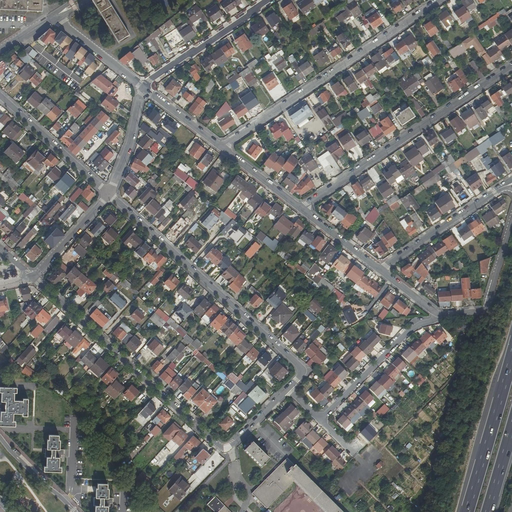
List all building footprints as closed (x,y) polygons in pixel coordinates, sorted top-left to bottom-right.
[(0,0),(0,8),(41,9),(41,0),(0,0)] [(107,0),(94,0),(92,2),(116,40),(128,32),(107,0)] [(229,0),(225,3),(222,5),(227,13),(235,7),(237,5),(234,0),(229,0)] [(317,5),(313,0),(306,0),(298,6),(304,14),(317,5)] [(396,12),(404,7),(403,5),(399,0),(397,0),(391,4),(391,5),(396,12)] [(475,7),(470,0),(461,0),(460,1),(463,6),(468,12),(475,7)] [(354,1),(344,8),(352,19),(354,21),(355,20),(353,16),(358,13),(354,8),(357,5),(354,1)] [(292,4),(284,10),(291,20),(299,14),(292,4)] [(193,22),(194,23),(202,17),(205,22),(208,19),(201,9),(198,6),(195,8),(196,10),(188,15),(193,22)] [(208,13),(214,22),(223,15),(217,6),(208,13)] [(453,12),(460,22),(470,16),(468,12),(463,6),(453,12)] [(504,7),(497,12),(498,12),(500,16),(504,13),(506,11),(504,7)] [(344,8),(335,14),(341,23),(346,19),(348,22),(352,19),(344,8)] [(446,10),(438,16),(443,25),(449,21),(452,19),(446,10)] [(368,19),(374,28),(384,21),(378,12),(368,19)] [(274,13),(266,19),(273,28),(282,22),(276,15),(274,13)] [(500,20),(506,16),(504,13),(500,16),(495,19),(494,20),(499,26),(502,24),(500,20)] [(169,19),(163,24),(166,28),(172,23),(169,19)] [(490,23),(488,20),(478,28),(480,30),(490,23)] [(438,31),(431,21),(423,26),(430,36),(438,31)] [(194,23),(193,22),(179,31),(180,34),(185,41),(186,42),(191,39),(192,40),(197,36),(196,34),(200,32),(194,23)] [(262,36),(269,31),(263,22),(260,24),(259,23),(252,27),(259,38),(262,36)] [(319,25),(313,29),(316,33),(326,26),(323,22),(319,25)] [(48,28),(31,41),(43,50),(55,33),(48,28)] [(160,29),(149,37),(155,47),(158,51),(162,49),(156,40),(155,41),(154,40),(162,33),(160,29)] [(313,29),(308,33),(312,38),(317,34),(313,29)] [(60,32),(49,47),(61,56),(72,42),(60,32)] [(275,32),(271,34),(276,41),(280,38),(275,32)] [(171,35),(168,37),(177,50),(184,46),(182,43),(185,41),(180,34),(175,37),(174,35),(172,37),(171,35)] [(461,42),(465,49),(471,44),(478,54),(480,53),(488,65),(492,62),(486,53),(484,50),(473,34),(461,42)] [(504,34),(494,41),(497,45),(500,51),(507,46),(506,45),(509,42),(504,34)] [(351,43),(346,35),(341,38),(343,41),(340,42),(344,47),(351,43)] [(417,45),(410,35),(403,40),(408,48),(409,50),(417,45)] [(245,36),(236,42),(244,52),(253,46),(245,36)] [(149,38),(144,41),(151,50),(155,47),(149,37),(149,38)] [(446,38),(442,40),(449,49),(452,47),(446,38)] [(408,48),(403,40),(394,46),(400,54),(406,49),(408,48)] [(433,40),(426,45),(433,56),(437,53),(440,57),(442,55),(439,51),(440,51),(433,40)] [(454,59),(466,50),(465,49),(461,42),(453,48),(449,51),(454,59)] [(74,44),(64,58),(76,67),(86,53),(74,44)] [(236,53),(230,44),(222,49),(223,51),(228,58),(228,59),(236,53)] [(140,45),(132,52),(137,58),(138,60),(140,59),(142,56),(144,55),(147,59),(148,58),(146,54),(140,45)] [(327,48),(333,58),(342,51),(338,45),(332,49),(330,46),(327,48)] [(500,51),(497,45),(490,50),(486,53),(492,62),(493,62),(501,57),(500,56),(502,54),(500,51)] [(401,60),(392,48),(385,53),(382,55),(384,59),(385,61),(388,59),(392,66),(401,60)] [(25,52),(23,50),(19,54),(27,61),(31,57),(29,55),(25,52)] [(282,50),(267,60),(269,63),(272,61),(278,69),(286,63),(281,57),(285,54),(282,50)] [(217,64),(218,65),(228,58),(223,51),(216,56),(215,54),(212,56),(217,64)] [(329,59),(324,51),(315,57),(321,66),(326,63),(325,62),(329,59)] [(121,60),(128,65),(130,64),(137,58),(132,52),(121,60)] [(19,66),(21,62),(12,53),(9,56),(19,66)] [(379,53),(371,59),(375,65),(375,66),(377,69),(384,64),(385,66),(388,64),(385,61),(384,59),(383,59),(379,53)] [(151,59),(155,66),(160,63),(159,60),(161,59),(158,54),(151,59)] [(95,60),(89,55),(78,69),(84,73),(81,76),(88,81),(98,68),(92,64),(95,60)] [(217,64),(212,56),(207,59),(208,60),(202,65),(209,74),(213,71),(211,68),(217,64)] [(432,62),(428,56),(422,60),(426,67),(428,65),(432,62)] [(218,65),(219,67),(229,60),(228,59),(228,58),(218,65)] [(422,69),(426,67),(422,60),(421,59),(418,62),(422,69)] [(40,65),(34,60),(32,63),(36,67),(35,68),(36,69),(40,65)] [(315,70),(308,62),(300,68),(294,60),(291,62),(299,74),(302,79),(315,70)] [(475,63),(473,60),(470,62),(475,69),(474,69),(481,79),(484,77),(475,63)] [(256,61),(249,67),(250,68),(252,71),(253,70),(259,66),(256,61)] [(288,66),(286,63),(278,69),(280,72),(288,66)] [(375,66),(373,63),(363,70),(368,78),(378,71),(377,69),(375,66)] [(32,68),(28,65),(20,73),(26,78),(33,71),(31,70),(32,68)] [(193,70),(191,72),(195,78),(197,82),(200,80),(196,75),(202,71),(197,65),(192,69),(193,70)] [(252,71),(250,68),(241,75),(242,78),(243,78),(252,71)] [(469,80),(461,69),(446,80),(453,90),(469,80)] [(252,71),(243,78),(244,79),(245,78),(251,87),(252,88),(259,83),(254,77),(257,75),(253,70),(252,71)] [(368,78),(363,70),(358,74),(361,79),(359,80),(362,85),(365,83),(371,91),(374,89),(368,81),(370,80),(368,78)] [(40,78),(33,72),(28,78),(35,85),(40,78)] [(422,79),(418,72),(414,75),(418,81),(422,79)] [(115,81),(112,84),(99,74),(91,81),(105,93),(110,97),(117,89),(112,86),(113,85),(114,85),(117,83),(115,81)] [(428,81),(425,83),(433,95),(444,88),(436,76),(434,77),(432,74),(426,78),(428,81)] [(242,78),(239,75),(229,81),(229,82),(231,85),(236,82),(242,78)] [(280,83),(274,75),(265,82),(271,90),(280,83)] [(351,75),(344,81),(352,93),(360,87),(351,75)] [(409,79),(406,75),(400,79),(403,83),(408,79),(409,79)] [(402,84),(400,84),(409,97),(414,94),(411,90),(410,87),(415,84),(416,85),(419,83),(418,81),(414,75),(411,77),(413,80),(409,82),(408,79),(403,83),(402,84)] [(184,87),(176,81),(168,90),(177,97),(184,87)] [(511,86),(510,82),(500,89),(500,90),(504,95),(507,99),(509,98),(508,97),(511,93),(511,86)] [(190,91),(195,85),(192,83),(182,95),(185,97),(190,91)] [(332,88),(337,96),(343,91),(345,90),(341,84),(340,85),(338,83),(332,88)] [(33,90),(25,99),(34,107),(35,105),(42,98),(33,90)] [(318,98),(323,106),(327,103),(326,102),(332,98),(327,90),(321,95),(321,96),(318,98)] [(504,95),(500,90),(491,96),(494,102),(495,101),(498,105),(499,106),(503,103),(500,98),(499,97),(501,95),(502,96),(504,95)] [(190,91),(185,97),(192,103),(198,96),(190,91)] [(369,100),(372,104),(377,101),(382,97),(380,94),(374,98),(373,96),(368,99),(369,100)] [(42,98),(35,105),(45,114),(45,113),(53,104),(44,96),(42,98)] [(262,108),(254,96),(250,99),(252,101),(249,103),(255,112),(262,108)] [(108,97),(101,105),(111,113),(117,104),(108,97)] [(316,107),(312,109),(314,112),(321,108),(314,97),(311,98),(316,107)] [(414,98),(410,101),(417,110),(422,107),(418,101),(417,102),(414,98)] [(75,100),(68,108),(76,115),(83,107),(75,100)] [(372,104),(369,100),(367,102),(363,105),(365,109),(366,108),(372,104)] [(488,100),(480,106),(481,106),(485,112),(493,107),(488,100)] [(206,109),(198,102),(192,110),(200,116),(206,109)] [(220,119),(232,110),(226,102),(216,115),(220,119)] [(53,104),(45,113),(52,119),(60,110),(53,104)] [(243,104),(233,110),(238,118),(249,112),(243,104)] [(383,109),(379,104),(372,109),(371,109),(375,114),(383,109)] [(393,113),(402,125),(415,116),(406,104),(393,113)] [(298,126),(314,114),(307,105),(291,117),(298,126)] [(498,105),(495,107),(500,115),(503,113),(499,106),(498,105)] [(481,106),(474,110),(482,121),(488,116),(485,112),(481,106)] [(324,107),(316,112),(324,124),(332,119),(324,107)] [(67,145),(65,147),(73,154),(85,141),(107,116),(99,109),(72,140),(67,145)] [(159,115),(151,109),(146,116),(154,122),(157,118),(159,115)] [(345,111),(332,120),(336,126),(349,117),(345,111)] [(471,111),(462,118),(468,126),(471,124),(474,128),(481,124),(471,111)] [(10,119),(4,113),(0,117),(0,123),(2,125),(3,126),(10,119)] [(237,124),(232,117),(221,124),(226,131),(237,124)] [(457,133),(467,126),(463,120),(461,121),(457,117),(450,122),(457,133)] [(167,120),(163,125),(173,133),(178,128),(167,120)] [(10,138),(19,129),(10,121),(7,124),(1,130),(10,138)] [(55,121),(51,125),(56,130),(60,125),(55,121)] [(73,121),(58,137),(67,145),(72,140),(67,136),(77,125),(73,121)] [(166,132),(160,127),(157,131),(155,134),(149,130),(150,128),(143,122),(139,127),(158,143),(161,139),(160,138),(162,135),(163,136),(166,132)] [(270,129),(277,139),(284,135),(288,140),(294,136),(284,122),(279,126),(278,124),(270,129)] [(384,127),(381,129),(386,137),(394,131),(390,124),(387,126),(384,127)] [(19,128),(19,129),(10,138),(13,140),(18,135),(22,131),(19,128)] [(371,132),(378,142),(386,137),(381,129),(380,128),(376,131),(375,129),(371,132)] [(458,137),(451,128),(442,135),(448,144),(458,137)] [(113,129),(107,137),(109,139),(113,143),(117,139),(114,137),(118,133),(113,129)] [(356,138),(361,147),(373,139),(367,131),(356,138)] [(166,132),(163,136),(168,140),(171,136),(166,132)] [(434,133),(426,138),(430,143),(429,143),(433,148),(434,147),(436,149),(440,147),(438,145),(440,143),(434,133)] [(492,143),(494,145),(501,140),(497,133),(490,138),(489,139),(492,143)] [(142,148),(152,156),(155,158),(157,155),(155,153),(152,152),(148,149),(154,141),(145,134),(137,144),(142,148)] [(308,138),(312,143),(317,139),(313,134),(308,138)] [(300,148),(303,147),(298,136),(294,138),(300,148)] [(349,136),(340,141),(348,151),(348,152),(357,146),(349,136)] [(483,150),(492,143),(489,139),(484,142),(481,144),(483,148),(480,150),(478,147),(477,148),(481,153),(482,155),(485,153),(483,150)] [(192,140),(185,149),(189,152),(190,150),(195,154),(193,156),(197,159),(205,149),(196,142),(195,143),(192,140)] [(418,149),(422,155),(430,150),(423,140),(417,145),(419,148),(418,149)] [(11,142),(3,151),(15,161),(23,152),(11,142)] [(156,153),(158,150),(156,148),(158,145),(155,143),(150,149),(156,153)] [(345,153),(338,143),(328,150),(336,162),(340,159),(339,157),(345,153)] [(264,151),(255,145),(248,154),(257,160),(264,151)] [(99,154),(106,161),(112,154),(105,147),(98,154),(99,154)] [(410,162),(413,167),(425,159),(424,158),(422,155),(418,149),(416,147),(405,155),(410,162)] [(142,148),(135,156),(139,160),(143,163),(145,165),(152,156),(142,148)] [(464,156),(468,161),(478,155),(481,153),(477,148),(469,153),(467,154),(464,156)] [(34,149),(25,160),(34,168),(39,162),(44,158),(34,149)] [(50,153),(46,157),(42,161),(46,165),(47,164),(51,167),(57,160),(50,153)] [(99,154),(92,162),(100,170),(108,162),(106,161),(99,154)] [(206,154),(198,165),(201,168),(203,165),(207,168),(213,160),(206,154)] [(271,159),(267,164),(270,167),(269,168),(272,170),(274,168),(281,159),(278,157),(276,154),(274,155),(273,156),(271,159)] [(443,164),(446,168),(449,167),(455,163),(457,162),(452,155),(447,158),(448,160),(443,164)] [(506,157),(503,159),(510,169),(511,167),(511,155),(507,159),(506,157)] [(455,163),(459,169),(469,162),(468,161),(464,156),(457,162),(455,163)] [(139,160),(134,157),(131,165),(137,168),(141,170),(142,169),(145,172),(149,168),(145,165),(143,163),(139,160)] [(281,159),(274,168),(277,171),(277,170),(281,173),(284,168),(288,162),(282,157),(281,159)] [(288,162),(284,168),(290,173),(291,171),(293,173),(300,164),(301,164),(295,160),(294,158),(293,157),(288,162)] [(300,164),(304,170),(308,167),(312,173),(320,168),(312,157),(305,162),(303,160),(301,164),(300,164)] [(42,165),(39,162),(34,168),(32,171),(36,174),(38,172),(37,171),(42,165)] [(402,175),(405,180),(413,175),(415,178),(419,175),(413,167),(410,162),(398,169),(402,175)] [(455,163),(449,167),(453,173),(459,169),(455,163)] [(494,164),(490,166),(497,177),(501,174),(500,173),(505,170),(501,163),(495,166),(494,164)] [(52,166),(45,174),(55,182),(62,174),(52,166)] [(390,184),(391,185),(397,180),(396,179),(402,175),(398,169),(396,166),(390,170),(391,171),(384,175),(389,182),(390,184)] [(10,167),(3,175),(8,179),(17,187),(19,185),(16,182),(17,182),(10,176),(15,171),(10,167)] [(307,174),(304,170),(298,178),(301,180),(307,174)] [(213,171),(205,182),(217,191),(224,182),(219,179),(216,176),(218,174),(213,171)] [(421,179),(425,184),(436,175),(433,171),(421,179)] [(141,184),(142,183),(140,181),(130,173),(125,179),(136,189),(141,184)] [(154,173),(145,182),(148,184),(152,180),(156,175),(154,173)] [(173,177),(180,182),(183,180),(175,174),(173,177)] [(292,174),(286,183),(294,190),(298,184),(301,181),(292,174)] [(424,184),(427,190),(443,179),(439,174),(437,175),(436,175),(425,184),(424,184)] [(467,181),(473,191),(483,184),(477,174),(467,181)] [(485,179),(489,185),(497,179),(495,176),(494,176),(492,174),(485,179)] [(192,187),(195,189),(199,184),(189,176),(185,181),(192,187)] [(237,176),(232,184),(235,186),(241,191),(247,184),(237,176)] [(369,177),(361,183),(367,193),(376,187),(369,177)] [(300,186),(297,191),(300,194),(302,195),(305,195),(311,191),(316,187),(310,178),(306,184),(303,183),(300,186)] [(70,183),(67,180),(62,185),(65,188),(70,183)] [(359,182),(354,185),(357,190),(355,191),(359,197),(366,193),(359,182)] [(390,184),(389,182),(378,189),(380,191),(390,184)] [(85,187),(80,193),(88,200),(93,194),(87,189),(90,186),(87,183),(85,186),(85,187)] [(380,191),(386,200),(396,193),(391,185),(390,184),(380,191)] [(135,191),(129,185),(122,192),(129,198),(135,191)] [(462,185),(454,191),(462,202),(466,198),(467,199),(470,197),(462,185)] [(249,186),(242,195),(249,201),(254,195),(256,192),(249,186)] [(70,196),(72,200),(82,189),(79,187),(74,193),(73,193),(70,196)] [(195,189),(192,187),(178,202),(186,209),(195,198),(192,194),(194,192),(195,193),(197,191),(195,189)] [(152,196),(144,188),(143,190),(138,195),(137,196),(142,201),(145,197),(149,200),(151,198),(152,196)] [(337,200),(345,194),(342,190),(334,196),(337,200)] [(26,195),(21,191),(16,196),(21,201),(23,199),(26,195)] [(44,212),(48,208),(53,202),(52,200),(51,201),(45,196),(46,195),(44,193),(35,204),(37,206),(40,203),(45,207),(42,210),(44,212)] [(57,216),(65,207),(61,204),(57,208),(58,209),(52,216),(50,215),(58,206),(57,206),(60,203),(58,201),(61,197),(62,198),(64,196),(61,193),(53,202),(48,208),(44,212),(54,221),(57,216)] [(421,207),(415,198),(413,198),(410,194),(401,200),(405,205),(410,201),(417,210),(421,207)] [(29,211),(35,204),(33,203),(28,198),(26,195),(23,199),(29,205),(21,213),(24,216),(29,211)] [(28,198),(33,203),(36,199),(31,195),(28,198)] [(249,201),(248,203),(257,210),(262,203),(263,201),(254,195),(249,201)] [(449,195),(437,204),(444,215),(449,211),(449,210),(456,205),(449,195)] [(209,206),(212,203),(204,196),(201,200),(209,206)] [(389,205),(391,207),(398,202),(401,200),(398,196),(388,203),(389,205)] [(149,200),(144,206),(153,214),(160,207),(151,198),(149,200)] [(84,211),(87,207),(79,200),(76,204),(77,205),(84,211)] [(502,201),(490,208),(495,215),(502,211),(501,208),(504,207),(505,204),(502,201)] [(393,211),(394,211),(401,206),(398,202),(391,207),(393,211)] [(65,207),(57,216),(63,221),(71,211),(75,207),(70,203),(65,207)] [(168,207),(164,203),(153,215),(161,221),(166,216),(167,214),(164,211),(168,207)] [(257,210),(255,212),(259,215),(261,213),(263,214),(266,217),(271,209),(262,203),(257,210)] [(35,204),(29,211),(32,214),(38,207),(37,206),(35,204)] [(324,212),(332,217),(334,214),(338,209),(332,204),(328,209),(327,208),(324,212)] [(271,209),(266,217),(276,225),(281,217),(284,214),(282,212),(274,206),(271,209)] [(356,206),(352,212),(356,216),(360,212),(356,206)] [(0,224),(4,219),(9,215),(8,213),(6,211),(5,210),(4,209),(2,208),(1,207),(0,207),(0,224)] [(218,218),(226,224),(231,218),(221,210),(219,212),(213,207),(210,211),(210,210),(200,221),(208,228),(214,222),(215,221),(216,221),(218,218)] [(338,209),(334,214),(339,219),(339,220),(343,223),(350,214),(340,207),(338,209)] [(429,214),(434,220),(442,215),(437,208),(429,214)] [(368,220),(374,224),(381,215),(381,214),(379,212),(377,209),(368,220)] [(44,212),(39,218),(42,220),(43,220),(46,222),(45,223),(48,226),(54,221),(44,212)] [(109,226),(116,218),(110,212),(103,220),(109,226)] [(489,212),(481,218),(489,229),(496,224),(489,212)] [(343,223),(342,225),(349,230),(352,225),(353,226),(358,219),(351,213),(350,214),(343,223)] [(259,223),(261,217),(252,214),(249,220),(259,223)] [(169,218),(166,216),(161,221),(159,223),(162,226),(169,218)] [(276,225),(274,227),(286,236),(288,233),(293,226),(281,217),(276,225)] [(415,226),(409,217),(401,222),(413,238),(420,232),(415,226)] [(225,231),(236,241),(246,230),(242,226),(238,231),(230,225),(234,220),(231,218),(226,224),(220,230),(223,233),(225,231)] [(4,219),(0,224),(0,227),(7,235),(14,228),(4,219)] [(179,220),(170,230),(176,236),(182,229),(180,227),(183,223),(179,220)] [(476,220),(467,227),(472,235),(474,237),(484,230),(476,220)] [(89,231),(94,236),(104,226),(98,221),(89,231)] [(189,228),(192,231),(198,224),(194,222),(189,228)] [(304,228),(297,222),(293,226),(301,232),(304,228)] [(22,228),(17,224),(14,228),(7,235),(6,235),(13,241),(19,234),(18,233),(22,228)] [(35,227),(33,225),(16,244),(19,247),(32,232),(31,231),(35,227)] [(60,237),(63,234),(55,226),(43,240),(51,247),(56,241),(55,239),(57,237),(58,239),(60,237)] [(101,234),(100,235),(109,244),(117,234),(108,226),(106,228),(101,234)] [(293,226),(288,233),(295,239),(301,232),(293,226)] [(472,235),(467,227),(457,233),(462,242),(472,235)] [(359,238),(367,244),(374,235),(366,228),(359,238)] [(133,234),(129,230),(120,240),(124,244),(127,241),(133,234)] [(303,246),(305,243),(308,245),(313,236),(304,230),(296,242),(303,246)] [(387,241),(384,243),(389,250),(392,248),(391,247),(395,244),(399,242),(392,232),(385,237),(387,241)] [(83,246),(84,246),(90,239),(83,233),(77,240),(83,246)] [(133,234),(127,241),(135,248),(141,241),(133,234)] [(265,238),(266,238),(260,234),(257,238),(262,242),(265,238)] [(190,235),(184,242),(194,252),(200,245),(190,235)] [(450,236),(441,242),(446,249),(456,243),(450,236)] [(309,245),(307,247),(311,249),(312,250),(313,248),(317,251),(323,244),(316,237),(310,245),(309,245)] [(265,238),(262,242),(264,243),(274,251),(279,244),(275,241),(273,244),(265,238)] [(243,252),(248,257),(258,245),(254,240),(243,252)] [(73,248),(81,256),(86,250),(84,248),(83,247),(76,241),(73,245),(74,246),(73,248)] [(135,248),(133,250),(140,257),(149,248),(141,241),(135,248)] [(384,243),(383,242),(374,247),(378,254),(379,253),(382,257),(390,252),(389,250),(384,243)] [(446,249),(441,242),(432,249),(437,257),(440,256),(438,254),(446,249)] [(32,244),(24,253),(31,259),(32,259),(40,250),(32,244)] [(300,248),(296,244),(288,254),(287,253),(287,254),(283,258),(290,264),(292,265),(294,263),(301,254),(300,253),(297,256),(296,255),(294,258),(295,258),(294,259),(293,259),(292,260),(287,257),(289,255),(292,258),(300,248)] [(215,264),(221,257),(219,255),(220,253),(215,248),(213,249),(211,247),(204,255),(214,264),(215,264)] [(328,247),(318,258),(326,264),(335,253),(328,247)] [(153,252),(149,248),(141,257),(145,261),(145,260),(148,263),(155,256),(152,253),(153,252)] [(283,258),(287,254),(282,250),(278,254),(283,258)] [(165,258),(159,253),(152,260),(156,263),(153,266),(157,270),(159,267),(158,266),(165,258)] [(420,265),(423,269),(433,262),(427,253),(416,260),(420,265)] [(221,257),(215,264),(219,267),(220,266),(224,269),(228,264),(230,262),(223,255),(221,257)] [(328,269),(337,276),(348,263),(340,257),(337,261),(336,260),(328,269)] [(476,264),(478,277),(483,276),(487,259),(476,264)] [(69,270),(71,267),(64,261),(62,264),(69,270)] [(455,271),(462,267),(460,261),(452,265),(455,271)] [(62,264),(61,263),(51,275),(49,274),(46,278),(53,285),(57,281),(58,282),(64,275),(65,274),(69,270),(62,264)] [(294,263),(292,265),(294,266),(304,275),(306,273),(294,263)] [(222,270),(219,274),(224,278),(224,279),(228,283),(233,277),(237,272),(228,264),(224,269),(222,270)] [(420,265),(414,273),(424,281),(427,277),(421,272),(423,269),(420,265)] [(79,272),(72,266),(71,267),(69,270),(65,274),(68,276),(67,278),(65,280),(69,283),(72,280),(79,272)] [(411,270),(408,266),(400,270),(400,275),(408,280),(413,274),(410,272),(411,270)] [(163,270),(160,267),(150,278),(155,282),(160,277),(158,275),(163,270)] [(306,273),(304,275),(313,282),(316,284),(318,281),(310,275),(311,274),(314,276),(319,270),(316,267),(313,270),(310,268),(306,273)] [(352,268),(346,275),(354,282),(360,274),(352,268)] [(71,287),(75,291),(79,286),(86,278),(79,272),(72,280),(75,283),(71,287)] [(228,284),(235,291),(245,281),(243,280),(244,279),(237,272),(233,277),(234,278),(228,284)] [(108,276),(103,283),(110,290),(114,286),(110,282),(115,276),(112,273),(108,276)] [(178,281),(170,274),(163,282),(170,289),(178,281)] [(361,277),(354,285),(363,292),(364,291),(371,283),(368,280),(366,281),(361,277)] [(86,278),(79,286),(86,294),(94,285),(86,278)] [(128,288),(135,294),(137,291),(129,284),(123,278),(120,281),(119,280),(118,282),(126,290),(128,288)] [(466,278),(458,279),(459,291),(460,299),(468,298),(467,291),(472,290),(472,288),(467,289),(466,278)] [(328,294),(332,290),(320,280),(318,281),(316,284),(319,286),(321,288),(328,294)] [(371,283),(364,291),(366,293),(374,284),(371,282),(371,283)] [(175,292),(178,294),(177,296),(177,298),(182,302),(183,301),(192,291),(183,283),(175,292)] [(374,284),(366,293),(373,299),(380,291),(374,286),(374,285),(374,284)] [(247,289),(252,294),(256,290),(251,285),(247,289)] [(29,298),(26,286),(17,288),(18,291),(19,290),(22,300),(29,298)] [(275,286),(267,295),(273,301),(271,302),(274,306),(285,296),(275,286)] [(424,287),(421,291),(430,298),(434,294),(424,287)] [(472,290),(467,291),(468,298),(469,298),(469,299),(478,298),(477,290),(472,290)] [(459,291),(449,292),(449,294),(449,303),(453,303),(453,302),(455,302),(460,302),(460,299),(459,291)] [(116,292),(109,299),(121,310),(127,303),(116,292)] [(247,301),(254,308),(260,300),(253,294),(247,301)] [(449,294),(437,295),(437,304),(449,303),(449,294)] [(307,304),(316,313),(324,304),(314,296),(307,304)] [(393,302),(385,297),(378,305),(386,311),(393,302)] [(193,309),(200,316),(211,304),(204,298),(193,309)] [(31,299),(21,310),(31,318),(34,314),(40,308),(31,299)] [(90,313),(99,302),(96,299),(86,309),(90,313)] [(185,307),(190,311),(192,309),(183,301),(182,302),(180,304),(184,308),(185,307)] [(397,302),(391,310),(399,316),(405,309),(397,302)] [(146,309),(151,313),(156,308),(151,303),(146,309)] [(90,313),(88,314),(95,321),(96,320),(97,321),(105,312),(104,311),(102,314),(97,309),(100,305),(99,304),(90,313)] [(180,304),(173,311),(183,320),(190,311),(185,307),(184,308),(180,304)] [(204,314),(211,320),(217,313),(219,311),(220,311),(212,304),(204,314)] [(286,308),(281,304),(271,315),(275,319),(277,317),(282,322),(295,308),(292,305),(288,306),(286,308)] [(151,313),(148,317),(159,327),(165,321),(160,317),(164,313),(157,307),(156,308),(154,311),(151,313)] [(40,308),(34,314),(37,317),(39,315),(44,320),(49,315),(40,308)] [(129,315),(136,322),(142,315),(134,309),(129,315)] [(350,309),(342,314),(349,324),(357,319),(350,309)] [(110,317),(105,312),(97,321),(102,325),(110,317)] [(174,313),(171,316),(177,323),(180,320),(174,313)] [(221,316),(217,313),(211,320),(209,322),(212,325),(216,329),(219,327),(225,320),(223,319),(225,317),(222,314),(221,316)] [(387,315),(383,313),(378,319),(381,322),(387,315)] [(209,322),(211,320),(204,314),(200,318),(207,325),(209,322)] [(58,318),(54,315),(46,324),(42,328),(42,329),(43,330),(45,332),(58,318)] [(168,317),(165,321),(168,324),(174,329),(178,325),(168,317)] [(225,320),(219,327),(228,335),(236,326),(227,318),(225,320)] [(160,333),(168,324),(165,321),(159,327),(156,330),(160,333)] [(124,329),(131,336),(132,335),(133,333),(120,322),(116,326),(122,331),(124,329)] [(62,323),(55,331),(63,339),(71,331),(62,323)] [(291,324),(282,333),(290,341),(299,332),(291,324)] [(39,326),(38,325),(30,334),(35,339),(43,330),(42,329),(42,328),(39,326)] [(185,333),(186,333),(178,325),(174,329),(179,334),(182,336),(185,333)] [(380,325),(377,334),(388,337),(389,334),(390,332),(391,332),(392,328),(380,325)] [(116,326),(111,331),(124,343),(131,336),(124,329),(122,331),(116,326)] [(228,335),(227,336),(236,345),(242,338),(246,334),(236,326),(228,335)] [(310,336),(313,339),(321,330),(318,327),(310,336)] [(73,347),(81,337),(73,330),(65,339),(73,347)] [(446,338),(438,330),(433,335),(432,334),(430,337),(426,333),(425,334),(433,341),(438,346),(446,338)] [(190,344),(193,340),(185,333),(182,336),(188,342),(190,344)] [(378,339),(372,333),(363,341),(371,349),(372,349),(370,347),(378,339)] [(433,341),(425,334),(417,342),(417,341),(416,342),(424,350),(424,349),(425,350),(433,341)] [(131,336),(124,343),(132,350),(140,342),(132,335),(131,336)] [(144,344),(146,346),(153,339),(150,337),(144,344)] [(292,345),(299,351),(306,344),(299,337),(292,345)] [(77,350),(81,353),(89,344),(82,338),(74,347),(77,350)] [(194,348),(196,349),(201,343),(195,338),(193,340),(190,344),(193,347),(194,348)] [(236,345),(242,351),(243,350),(246,353),(251,347),(252,345),(249,343),(248,344),(246,342),(242,338),(236,345)] [(153,339),(146,346),(155,354),(161,347),(153,339)] [(363,354),(364,355),(368,350),(369,352),(371,349),(363,341),(363,340),(356,347),(363,354)] [(311,341),(303,349),(307,353),(307,354),(310,357),(317,349),(318,348),(311,341)] [(424,350),(416,342),(411,346),(411,345),(408,348),(407,347),(406,348),(415,357),(415,356),(416,357),(424,350)] [(27,344),(21,351),(24,354),(20,358),(23,360),(26,356),(28,357),(34,350),(27,344)] [(356,347),(355,346),(348,353),(351,356),(357,362),(360,359),(358,358),(363,354),(356,347)] [(74,347),(67,355),(70,358),(77,350),(74,347)] [(258,353),(251,347),(246,353),(242,357),(244,358),(245,357),(248,361),(250,359),(252,360),(258,353)] [(400,357),(407,364),(415,357),(406,348),(404,350),(405,351),(400,357)] [(165,359),(170,362),(178,353),(174,349),(165,359)] [(310,357),(309,358),(312,361),(313,360),(318,364),(325,356),(317,349),(310,357)] [(88,367),(96,359),(86,350),(79,359),(84,364),(82,367),(85,370),(88,367)] [(195,352),(194,354),(196,357),(198,355),(199,356),(198,357),(201,360),(202,360),(205,357),(198,350),(195,352)] [(262,353),(256,360),(263,366),(269,359),(262,353)] [(96,359),(88,367),(97,376),(107,365),(98,356),(96,359)] [(342,364),(349,371),(357,363),(357,362),(351,356),(342,364)] [(161,359),(159,357),(150,366),(156,371),(162,364),(159,361),(161,359)] [(390,365),(398,373),(405,367),(397,359),(394,363),(393,362),(390,365)] [(275,360),(267,370),(278,380),(287,370),(275,360)] [(208,365),(207,365),(213,370),(213,369),(216,367),(210,362),(208,365)] [(33,373),(37,368),(26,363),(23,366),(23,367),(31,372),(33,373)] [(345,372),(337,364),(330,370),(331,371),(339,379),(340,380),(342,377),(341,376),(345,372)] [(384,376),(390,382),(398,373),(390,365),(382,373),(384,375),(384,376)] [(113,378),(118,373),(115,371),(116,369),(112,366),(110,366),(100,377),(108,384),(113,378)] [(163,370),(159,375),(167,382),(171,377),(167,374),(170,370),(167,367),(164,371),(163,370)] [(216,367),(213,369),(223,378),(225,375),(216,367)] [(325,381),(330,387),(339,379),(331,371),(323,379),(325,381)] [(228,378),(234,384),(242,376),(240,374),(235,379),(228,372),(225,375),(228,378)] [(176,374),(167,384),(172,389),(181,380),(176,374)] [(419,385),(424,382),(420,374),(415,378),(419,385)] [(266,376),(263,379),(275,391),(278,387),(266,376)] [(378,379),(375,382),(383,390),(384,392),(392,384),(390,382),(384,376),(379,380),(378,379)] [(113,378),(108,384),(105,387),(110,391),(109,393),(114,397),(123,387),(118,384),(117,382),(118,382),(113,378)] [(186,378),(177,387),(183,392),(191,383),(186,378)] [(228,378),(223,383),(229,389),(230,389),(234,384),(228,378)] [(183,392),(182,393),(187,398),(199,385),(194,380),(191,383),(183,392)] [(325,381),(316,390),(322,395),(323,396),(331,388),(330,387),(325,381)] [(367,390),(375,398),(383,390),(375,382),(374,381),(371,384),(372,385),(367,390)] [(122,392),(130,400),(138,391),(130,384),(122,392)] [(234,384),(230,389),(235,394),(236,393),(238,395),(242,390),(234,384)] [(66,395),(58,385),(54,390),(62,399),(66,395)] [(247,393),(255,402),(263,393),(255,385),(247,393)] [(0,425),(14,426),(14,421),(12,420),(12,413),(21,413),(21,416),(26,416),(27,399),(21,398),(21,401),(12,400),(13,393),(14,393),(15,393),(15,387),(0,386),(0,392),(0,393),(0,425)] [(201,387),(190,399),(198,406),(208,394),(201,387)] [(316,390),(313,387),(307,393),(314,401),(318,398),(319,398),(322,395),(316,390)] [(365,406),(372,399),(364,392),(360,395),(359,394),(356,397),(357,398),(365,406)] [(215,401),(208,394),(198,406),(205,412),(215,401)] [(244,412),(255,402),(246,394),(242,397),(243,398),(236,405),(244,412)] [(350,407),(356,414),(365,406),(357,398),(354,401),(356,402),(350,407)] [(154,407),(148,401),(138,412),(145,418),(148,414),(149,414),(154,407)] [(289,420),(297,412),(290,404),(284,410),(283,409),(280,412),(281,412),(289,420)] [(228,405),(224,410),(230,416),(234,411),(228,405)] [(160,418),(166,411),(162,407),(155,414),(156,415),(160,418)] [(340,414),(347,421),(355,413),(356,414),(350,407),(349,407),(343,412),(342,411),(340,414)] [(170,415),(166,411),(160,418),(155,424),(150,430),(154,435),(161,427),(160,426),(170,415)] [(289,420),(281,412),(272,421),(280,429),(289,420)] [(338,419),(335,422),(342,430),(343,430),(349,424),(347,422),(347,421),(340,414),(339,414),(340,415),(337,418),(338,419)] [(160,418),(156,415),(151,420),(155,424),(160,418)] [(205,419),(211,425),(215,420),(209,415),(205,419)] [(219,423),(225,429),(232,421),(226,415),(219,423)] [(303,421),(296,428),(304,436),(310,430),(312,428),(309,426),(308,427),(303,421)] [(171,437),(178,428),(171,422),(161,434),(168,440),(171,437)] [(359,433),(358,434),(365,440),(366,439),(369,442),(374,436),(372,434),(372,433),(366,426),(359,433)] [(178,428),(171,437),(179,444),(187,434),(179,427),(178,428)] [(304,436),(304,437),(312,445),(319,439),(310,430),(304,436)] [(198,440),(191,434),(173,456),(172,456),(175,459),(176,459),(177,458),(181,454),(182,452),(182,450),(184,448),(185,447),(188,449),(193,444),(194,445),(198,440)] [(43,466),(42,471),(60,472),(60,467),(58,467),(58,457),(60,457),(60,449),(58,449),(58,440),(57,440),(57,435),(47,435),(47,439),(46,439),(45,449),(44,448),(44,457),(45,457),(45,466),(43,466)] [(311,447),(317,453),(326,445),(322,441),(323,440),(320,437),(319,439),(312,445),(311,447)] [(251,444),(242,452),(259,470),(268,461),(251,444)] [(330,446),(323,453),(332,462),(338,455),(339,455),(330,446)] [(194,457),(201,463),(209,455),(201,448),(194,457)] [(330,463),(331,463),(339,456),(338,455),(332,462),(330,463)] [(339,456),(331,463),(339,472),(346,465),(340,459),(341,458),(339,456)] [(149,462),(152,467),(159,463),(156,458),(149,462)] [(284,490),(293,481),(324,511),(341,511),(311,482),(294,465),(293,466),(285,458),(278,465),(273,470),(260,483),(250,493),(261,504),(266,508),(272,502),(284,490)] [(380,461),(375,466),(378,469),(383,465),(380,461)] [(132,480),(141,492),(146,486),(152,479),(142,470),(132,480)] [(188,484),(178,476),(168,487),(179,497),(186,490),(184,488),(188,484)] [(106,511),(107,506),(109,506),(109,497),(107,497),(107,488),(106,488),(106,483),(96,483),(96,488),(94,487),(94,497),(93,497),(92,506),(94,506),(93,511),(106,511)] [(146,486),(141,492),(149,501),(155,494),(146,486)] [(213,496),(205,504),(212,511),(229,511),(226,509),(213,496)]
